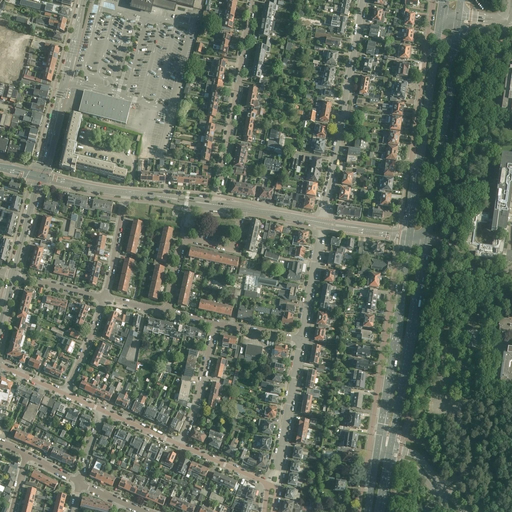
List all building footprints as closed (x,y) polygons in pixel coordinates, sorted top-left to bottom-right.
[(22,2),(21,6),(68,18),(69,14),(70,14),(70,12),(70,11),(47,5),(46,7),(20,0),(20,2),(22,2)] [(132,0),(131,6),(144,9),(144,10),(144,11),(145,12),(146,12),(147,12),(148,12),(149,11),(149,10),(152,11),(153,6),(164,9),(175,12),(177,4),(193,9),(194,8),(193,8),(195,0),(132,0)] [(265,4),(264,9),(273,11),(275,11),(277,1),(272,0),(271,5),(265,4)] [(406,20),(415,21),(415,18),(414,18),(415,17),(414,17),(415,15),(408,14),(409,11),(402,10),(401,14),(404,14),(404,17),(406,17),(406,20)] [(377,23),(380,24),(381,17),(373,15),(372,18),(373,19),(372,21),(377,22),(377,23)] [(338,18),(333,17),(332,22),(333,22),(346,25),(347,22),(348,22),(348,21),(347,20),(340,18),(340,19),(338,18)] [(32,26),(33,22),(20,18),(19,23),(32,26)] [(49,22),(53,23),(66,27),(67,21),(59,19),(59,20),(50,18),(49,22)] [(64,32),(66,27),(53,23),(49,22),(37,19),(36,23),(48,27),(48,26),(53,28),(53,29),(64,32)] [(346,25),(332,22),(325,21),(325,24),(336,26),(336,25),(338,26),(338,29),(346,30),(346,25)] [(345,36),(346,30),(338,29),(330,27),(329,31),(330,31),(330,32),(331,33),(334,33),(335,31),(338,32),(337,34),(345,36)] [(400,33),(400,35),(413,37),(413,35),(414,35),(415,32),(413,32),(413,31),(413,29),(405,28),(404,34),(400,33)] [(273,39),(268,38),(269,34),(270,35),(270,33),(269,32),(260,31),(259,37),(265,38),(263,46),(258,45),(257,51),(265,53),(269,53),(271,44),(269,43),(269,42),(272,43),(273,39)] [(385,33),(379,32),(371,31),(370,34),(369,34),(369,36),(369,37),(373,38),(380,39),(381,36),(386,36),(386,34),(385,34),(385,33)] [(223,35),(222,41),(230,43),(231,37),(232,37),(233,34),(223,32),(223,35)] [(332,36),(327,35),(325,45),(339,48),(339,47),(340,46),(340,45),(340,43),(340,41),(332,39),(332,36)] [(413,37),(400,35),(397,35),(397,38),(401,39),(401,38),(403,38),(403,42),(412,43),(413,43),(414,40),(412,40),(413,37)] [(401,50),(400,53),(410,55),(411,51),(410,51),(410,48),(403,47),(404,44),(393,43),(393,46),(399,47),(399,50),(401,50)] [(50,48),(51,48),(50,54),(58,56),(60,50),(57,50),(58,47),(51,45),(50,48)] [(219,53),(227,55),(228,49),(220,47),(214,46),(213,50),(220,51),(219,53)] [(337,59),(338,58),(338,57),(337,56),(338,53),(326,51),(326,49),(314,47),(314,50),(323,52),(322,57),(325,57),(337,59)] [(376,50),(368,48),(367,48),(366,52),(367,52),(367,54),(371,55),(371,56),(375,57),(375,53),(379,54),(379,50),(376,50)] [(337,60),(337,59),(325,57),(324,63),(336,66),(336,63),(337,62),(337,61),(337,60)] [(227,64),(228,61),(218,59),(217,68),(225,70),(226,64),(227,64)] [(366,59),(365,62),(364,62),(364,65),(365,65),(373,67),(376,67),(376,63),(373,63),(373,59),(370,59),(370,60),(366,59)] [(5,74),(16,78),(20,65),(9,62),(5,74)] [(392,70),(393,70),(408,72),(408,69),(409,69),(410,66),(409,66),(409,65),(404,65),(404,64),(399,63),(399,67),(398,67),(398,68),(392,67),(392,70)] [(373,67),(364,65),(363,69),(364,69),(363,71),(368,72),(368,73),(371,74),(371,70),(372,71),(373,67)] [(511,67),(508,67),(501,110),(511,112),(511,113),(511,67)] [(404,80),(405,77),(407,78),(407,77),(408,78),(408,75),(407,74),(408,72),(393,70),(392,70),(392,73),(396,74),(395,79),(399,80),(402,80),(404,80)] [(257,84),(262,85),(267,86),(268,82),(262,81),(263,80),(260,79),(261,74),(252,72),(251,78),(257,79),(257,84)] [(222,81),(223,76),(216,74),(209,73),(208,76),(215,77),(214,83),(223,85),(224,81),(222,81)] [(334,77),(334,75),(324,73),(323,76),(324,76),(324,80),(333,81),(333,80),(334,80),(334,78),(334,77)] [(51,83),(53,77),(44,75),(41,74),(39,80),(42,80),(51,83)] [(361,79),(360,83),(370,84),(370,81),(371,81),(372,80),(373,80),(374,79),(375,78),(375,76),(374,76),(367,74),(367,76),(365,76),(365,77),(362,77),(362,79),(361,79)] [(395,86),(395,91),(405,92),(406,88),(407,88),(407,84),(402,83),(402,80),(399,80),(395,79),(392,79),(391,86),(395,86)] [(332,88),(332,86),(333,85),(333,83),(333,82),(333,81),(324,80),(323,83),(322,83),(322,86),(330,88),(332,88)] [(2,83),(1,85),(0,90),(0,97),(2,98),(1,100),(7,101),(10,87),(9,90),(5,89),(5,86),(3,86),(4,83),(2,83)] [(213,87),(212,93),(220,95),(221,89),(223,89),(223,85),(214,83),(213,87)] [(370,84),(360,83),(360,86),(361,86),(360,89),(369,90),(372,91),(373,89),(369,88),(370,84)] [(249,94),(248,95),(256,96),(257,90),(264,91),(264,86),(254,84),(253,89),(250,89),(249,92),(248,92),(248,94),(249,94)] [(35,91),(48,94),(49,92),(50,92),(51,90),(50,89),(42,87),(43,86),(39,85),(39,88),(35,87),(34,90),(35,91)] [(322,86),(317,86),(316,89),(322,91),(321,98),(324,98),(325,96),(333,97),(334,91),(329,91),(330,88),(322,86)] [(14,88),(10,87),(7,101),(7,99),(10,100),(10,102),(15,103),(18,92),(13,91),(14,88)] [(368,94),(369,90),(360,89),(359,89),(359,92),(360,92),(359,95),(363,96),(363,97),(368,97),(369,94),(368,94)] [(33,96),(47,100),(47,99),(48,99),(49,97),(48,96),(48,94),(35,91),(33,96)] [(84,91),(79,112),(126,124),(131,104),(84,91)] [(404,96),(405,92),(395,91),(394,94),(393,94),(392,97),(399,98),(399,99),(405,100),(406,97),(404,96)] [(220,95),(212,93),(206,92),(205,93),(209,94),(208,98),(211,99),(219,100),(220,95)] [(259,103),(255,102),(247,100),(246,107),(254,108),(254,109),(254,111),(258,112),(259,109),(259,108),(259,107),(259,106),(259,104),(259,103)] [(44,113),(45,108),(32,105),(28,104),(28,106),(31,106),(30,110),(44,113)] [(206,106),(206,110),(209,111),(217,112),(218,106),(210,105),(207,104),(203,104),(203,105),(206,106)] [(329,117),(330,112),(331,112),(331,109),(330,109),(322,107),(319,107),(318,110),(316,110),(315,113),(316,113),(321,114),(324,115),(324,116),(329,117)] [(16,110),(14,115),(41,122),(43,117),(16,110)] [(246,119),(254,121),(255,117),(256,117),(259,116),(257,115),(258,112),(254,111),(249,110),(249,114),(248,113),(247,117),(246,117),(246,119)] [(217,112),(209,111),(208,117),(207,117),(207,120),(212,121),(212,117),(216,118),(217,112)] [(329,119),(328,119),(329,117),(324,116),(324,115),(321,114),(316,113),(315,119),(319,120),(319,121),(328,122),(329,122),(329,119)] [(4,114),(0,127),(4,128),(5,126),(10,127),(12,116),(7,114),(6,116),(3,115),(4,114)] [(81,116),(78,116),(71,114),(62,148),(64,149),(59,168),(71,171),(71,173),(75,173),(76,169),(108,177),(108,178),(124,183),(127,172),(115,169),(115,168),(78,158),(77,159),(72,158),(75,146),(74,145),(81,116)] [(40,127),(41,122),(14,115),(13,115),(11,122),(18,124),(19,121),(30,124),(30,122),(31,122),(32,121),(33,121),(33,123),(32,123),(31,125),(40,127)] [(388,124),(391,124),(401,126),(401,123),(402,123),(403,120),(401,120),(401,119),(389,117),(388,124)] [(204,131),(206,131),(214,133),(214,132),(215,132),(216,130),(215,130),(215,127),(211,126),(211,123),(200,121),(199,124),(205,125),(204,131)] [(10,129),(16,131),(18,124),(11,122),(10,129)] [(327,127),(327,125),(322,124),(322,125),(319,125),(319,128),(318,128),(317,131),(327,133),(327,130),(326,129),(327,127)] [(24,133),(28,134),(37,137),(39,131),(27,128),(26,131),(25,130),(24,133)] [(271,130),(269,142),(268,147),(275,149),(281,150),(283,142),(279,141),(281,132),(271,130)] [(22,133),(18,132),(17,131),(16,135),(20,136),(19,140),(21,140),(22,140),(26,142),(27,136),(29,136),(28,140),(36,142),(37,137),(28,134),(24,133),(22,133)] [(244,131),(244,132),(243,132),(243,134),(244,134),(243,137),(248,138),(247,141),(252,142),(253,139),(251,139),(252,133),(244,131)] [(0,152),(5,153),(9,140),(1,138),(0,141),(0,152)] [(312,143),(311,146),(324,148),(325,145),(325,144),(325,142),(325,141),(320,141),(320,139),(313,138),(312,143)] [(389,139),(384,138),(383,144),(388,145),(398,146),(399,145),(399,143),(398,143),(398,140),(389,139)] [(355,141),(354,148),(365,150),(366,146),(365,145),(365,143),(355,141)] [(241,146),(237,145),(236,151),(246,152),(247,148),(250,148),(251,145),(242,143),(241,146)] [(324,150),(324,148),(311,146),(310,145),(306,144),(306,148),(310,148),(311,148),(315,149),(314,152),(323,154),(323,153),(324,152),(324,150)] [(33,157),(34,152),(21,149),(9,146),(8,152),(16,154),(17,151),(21,152),(21,151),(26,152),(25,155),(33,157)] [(387,154),(396,155),(398,154),(398,152),(397,151),(397,148),(388,147),(387,154)] [(202,155),(210,157),(211,150),(203,149),(199,148),(199,150),(198,154),(199,155),(202,155)] [(360,158),(361,150),(349,148),(348,156),(360,158)] [(491,231),(506,233),(508,218),(510,202),(511,193),(511,155),(501,154),(493,221),(492,223),(491,231)] [(347,157),(346,164),(356,165),(357,158),(347,157)] [(313,161),(312,164),(321,166),(322,160),(310,158),(309,160),(313,161)] [(264,170),(271,171),(273,161),(266,159),(264,170)] [(281,162),(273,161),(271,171),(279,173),(281,162)] [(235,171),(243,172),(246,173),(246,170),(243,169),(244,164),(246,164),(234,162),(233,168),(235,168),(235,171)] [(385,170),(394,171),(395,170),(396,166),(395,166),(395,164),(386,162),(385,170)] [(394,171),(385,170),(384,176),(393,178),(394,175),(395,175),(395,171),(394,171)] [(159,172),(159,174),(159,182),(165,183),(165,181),(168,181),(169,171),(165,171),(165,172),(159,172)] [(171,183),(177,184),(178,176),(178,173),(172,172),(169,171),(168,181),(171,182),(171,183)] [(202,173),(202,178),(201,186),(204,186),(204,187),(206,187),(207,186),(208,181),(210,182),(211,177),(207,176),(207,173),(202,173)] [(343,177),(343,179),(355,181),(356,179),(352,179),(353,175),(344,173),(344,174),(343,174),(343,176),(343,177)] [(232,189),(231,193),(237,195),(238,190),(239,184),(234,183),(234,180),(231,180),(229,189),(232,189)] [(302,189),(316,191),(317,188),(318,187),(317,186),(317,185),(303,183),(302,189)] [(0,188),(0,191),(5,193),(10,194),(11,191),(19,193),(20,186),(10,184),(9,190),(0,188)] [(258,194),(259,185),(256,184),(255,187),(250,186),(248,197),(254,198),(255,193),(258,194)] [(266,200),(267,189),(263,188),(263,185),(259,185),(258,194),(260,194),(260,199),(266,200)] [(267,189),(266,200),(271,201),(272,196),(275,197),(276,191),(276,188),(273,187),(272,190),(267,189)] [(340,189),(340,191),(341,192),(340,194),(349,196),(352,196),(355,197),(357,197),(358,195),(356,194),(351,194),(351,190),(341,188),(341,189),(340,189)] [(316,195),(316,194),(316,191),(302,189),(300,194),(315,197),(315,196),(316,196),(316,195)] [(283,206),(284,198),(278,196),(279,191),(276,191),(275,197),(277,198),(276,204),(283,206)] [(378,193),(377,199),(381,200),(390,202),(390,201),(391,201),(391,199),(391,198),(391,195),(384,194),(384,193),(379,192),(379,194),(378,193)] [(291,194),(290,199),(284,198),(283,206),(289,207),(290,200),(293,200),(294,198),(294,195),(294,194),(291,194)] [(8,203),(11,204),(20,206),(21,199),(18,199),(19,196),(13,195),(13,197),(10,196),(9,200),(4,198),(3,200),(3,201),(8,203)] [(69,196),(68,201),(65,201),(65,202),(63,213),(66,214),(67,207),(74,208),(74,206),(75,202),(76,197),(69,196)] [(89,211),(90,205),(87,204),(88,200),(82,198),(80,207),(80,210),(83,210),(83,212),(85,212),(86,210),(89,211)] [(376,206),(376,208),(382,208),(382,207),(389,208),(390,205),(391,204),(391,202),(390,202),(381,200),(381,202),(381,203),(377,203),(376,206)] [(93,206),(90,205),(89,211),(92,211),(93,210),(98,211),(100,202),(94,201),(93,206)] [(45,202),(44,206),(43,210),(57,214),(58,210),(59,210),(61,205),(53,202),(53,204),(45,202)] [(113,204),(106,203),(104,212),(104,213),(111,215),(113,204)] [(18,212),(20,206),(11,204),(10,207),(9,207),(8,209),(18,212)] [(382,213),(382,208),(376,208),(376,209),(373,208),(373,211),(369,210),(368,218),(382,220),(382,219),(383,218),(383,217),(382,216),(383,213),(382,213)] [(3,210),(3,213),(1,218),(16,221),(17,216),(13,215),(14,213),(5,211),(3,210)] [(468,236),(465,236),(464,245),(468,251),(468,252),(470,252),(475,253),(474,258),(494,260),(495,261),(497,261),(499,251),(501,251),(503,251),(505,238),(496,237),(496,238),(494,238),(493,243),(492,244),(491,247),(478,246),(475,242),(478,224),(480,224),(482,223),(487,224),(488,222),(492,223),(493,221),(489,220),(489,215),(473,213),(472,219),(469,219),(469,224),(469,225),(468,236)] [(14,227),(16,221),(1,218),(0,222),(7,224),(7,225),(14,227)] [(133,221),(130,238),(139,240),(143,223),(133,221)] [(250,227),(258,229),(260,223),(252,221),(250,227)] [(283,228),(275,226),(270,224),(267,239),(274,241),(276,233),(281,234),(283,228)] [(97,227),(96,232),(98,233),(99,231),(108,233),(109,227),(100,225),(98,225),(97,227)] [(0,231),(5,232),(4,235),(12,237),(13,232),(0,228),(0,231)] [(160,245),(170,247),(173,230),(164,228),(160,245)] [(307,240),(307,239),(308,238),(308,237),(308,234),(295,231),(295,234),(299,235),(298,238),(307,240)] [(257,235),(249,233),(247,239),(256,241),(257,235)] [(107,238),(102,238),(103,235),(98,234),(97,237),(99,237),(98,241),(94,240),(94,242),(97,243),(106,245),(107,238)] [(132,255),(131,258),(137,259),(138,256),(136,255),(139,240),(130,238),(126,254),(132,255)] [(341,240),(340,240),(340,239),(337,238),(337,239),(332,239),(331,245),(336,246),(335,247),(338,248),(339,244),(340,244),(341,240)] [(93,248),(93,249),(104,251),(106,245),(97,243),(94,242),(93,246),(90,245),(90,248),(93,248)] [(35,250),(34,252),(43,254),(44,249),(47,250),(48,245),(46,245),(41,244),(40,248),(36,247),(35,250)] [(365,244),(365,250),(369,250),(369,248),(374,249),(373,253),(383,254),(383,253),(384,250),(384,249),(383,249),(383,246),(380,246),(380,244),(376,244),(376,245),(372,244),(372,245),(365,244)] [(160,245),(157,260),(155,260),(154,263),(160,264),(161,262),(166,263),(170,247),(160,245)] [(255,257),(256,257),(257,254),(253,254),(254,247),(246,245),(245,252),(247,252),(247,255),(248,255),(248,259),(252,259),(255,259),(255,257)] [(103,257),(104,251),(93,249),(93,248),(90,248),(87,256),(91,257),(98,259),(98,256),(103,257)] [(205,262),(207,252),(191,249),(190,253),(187,252),(186,256),(189,256),(189,258),(205,262)] [(223,256),(207,252),(205,262),(221,265),(223,256)] [(278,262),(280,256),(266,252),(264,258),(278,262)] [(337,252),(336,255),(330,254),(328,264),(336,266),(335,269),(342,270),(343,267),(340,266),(342,253),(345,254),(345,253),(342,253),(337,252)] [(221,265),(237,269),(239,260),(223,256),(221,265)] [(137,262),(137,259),(131,258),(130,261),(125,260),(122,276),(131,278),(134,262),(137,262)] [(59,275),(62,263),(63,261),(56,260),(55,266),(56,266),(54,274),(59,275)] [(373,260),(371,269),(384,271),(384,272),(390,273),(391,262),(385,261),(385,262),(373,260)] [(74,268),(76,269),(78,263),(73,262),(72,266),(69,278),(74,279),(76,272),(73,271),(74,268)] [(30,269),(34,270),(42,272),(43,269),(46,270),(45,273),(48,273),(50,268),(47,267),(43,266),(40,265),(32,263),(32,264),(31,264),(30,267),(31,267),(30,269)] [(160,264),(154,263),(153,266),(156,267),(152,283),(161,285),(165,268),(159,267),(160,264)] [(301,273),(301,272),(302,273),(303,268),(302,268),(302,264),(293,263),(288,264),(287,269),(289,269),(289,271),(301,273)] [(301,273),(289,271),(287,279),(300,282),(301,273)] [(182,289),(191,290),(194,275),(185,273),(182,289)] [(368,281),(379,282),(380,281),(380,279),(379,279),(380,276),(369,274),(368,277),(368,281)] [(259,284),(276,287),(277,281),(260,278),(257,277),(254,277),(251,276),(248,276),(247,275),(245,290),(252,291),(257,292),(258,289),(259,284)] [(131,278),(122,276),(118,292),(127,294),(131,278)] [(334,278),(325,276),(324,279),(325,280),(324,282),(329,283),(329,284),(333,285),(334,278)] [(97,285),(98,280),(86,277),(85,279),(90,280),(89,283),(97,285)] [(368,281),(366,289),(367,289),(373,290),(373,288),(378,289),(378,287),(379,285),(380,284),(379,283),(379,282),(368,281)] [(158,301),(161,285),(152,283),(149,299),(158,301)] [(324,286),(323,286),(323,289),(323,292),(330,293),(334,294),(336,287),(331,287),(324,286)] [(191,290),(182,289),(178,305),(187,307),(191,290)] [(368,298),(376,299),(377,299),(378,296),(377,296),(377,293),(372,293),(373,290),(367,289),(366,295),(368,295),(368,298)] [(23,296),(23,297),(31,299),(35,300),(36,294),(33,293),(34,293),(33,292),(33,291),(32,290),(31,290),(30,291),(29,291),(29,292),(25,291),(24,294),(23,294),(23,296)] [(297,296),(284,294),(278,293),(278,296),(285,297),(284,298),(284,299),(285,300),(289,301),(289,300),(296,301),(297,296)] [(44,307),(48,308),(47,312),(49,313),(50,310),(53,298),(48,297),(48,298),(43,296),(40,309),(43,310),(44,307)] [(54,306),(56,307),(58,299),(53,298),(50,310),(52,311),(54,306)] [(376,302),(376,299),(368,298),(367,305),(376,306),(377,302),(376,302)] [(293,315),(294,316),(295,307),(287,305),(287,302),(280,300),(279,306),(282,307),(281,312),(282,312),(284,313),(293,315)] [(63,301),(60,313),(62,314),(62,312),(65,313),(66,309),(68,302),(63,301)] [(199,310),(215,313),(217,304),(201,301),(199,310)] [(77,307),(76,309),(88,314),(90,309),(86,307),(87,306),(83,304),(82,306),(77,304),(76,307),(77,307)] [(217,304),(215,313),(224,315),(231,317),(234,308),(217,304)] [(332,306),(321,304),(320,306),(319,309),(320,309),(319,310),(331,312),(332,306)] [(372,315),(373,312),(375,312),(375,309),(376,310),(376,306),(367,305),(363,304),(363,308),(361,307),(360,313),(362,313),(364,314),(369,314),(372,315)] [(255,305),(254,309),(254,311),(278,317),(281,317),(282,312),(281,312),(255,305)] [(88,314),(76,309),(73,308),(73,311),(80,313),(79,316),(86,318),(88,314)] [(254,311),(254,309),(251,309),(251,312),(245,311),(243,320),(249,321),(250,317),(253,317),(254,311)] [(127,311),(126,316),(122,315),(121,319),(117,318),(118,315),(115,313),(115,314),(111,313),(110,318),(122,322),(131,324),(133,313),(127,311)] [(284,313),(282,312),(281,317),(283,317),(281,325),(292,327),(292,324),(293,324),(293,322),(293,321),(293,319),(292,318),(293,315),(284,313)] [(27,315),(18,313),(18,316),(17,319),(20,319),(18,324),(24,325),(28,327),(31,327),(32,325),(24,323),(25,320),(26,321),(27,315)] [(318,317),(318,319),(327,321),(336,322),(336,319),(327,318),(328,315),(319,313),(319,314),(318,314),(318,316),(318,317)] [(365,319),(364,322),(373,323),(373,322),(374,322),(374,321),(374,320),(374,317),(369,316),(369,314),(364,314),(362,313),(361,319),(365,319)] [(84,323),(86,318),(79,316),(78,318),(69,315),(68,317),(73,319),(84,323)] [(132,321),(131,325),(132,326),(134,326),(134,327),(139,328),(142,318),(136,316),(135,321),(132,321)] [(83,328),(84,323),(73,319),(68,317),(66,317),(66,319),(76,323),(75,325),(83,328)] [(122,322),(110,318),(108,323),(115,325),(118,326),(119,323),(121,324),(122,322)] [(153,332),(154,328),(156,321),(150,319),(148,326),(145,326),(144,332),(148,333),(149,331),(153,332)] [(318,319),(317,322),(316,324),(317,325),(319,326),(318,328),(327,328),(327,327),(326,327),(326,323),(330,324),(330,321),(329,321),(327,321),(318,319)] [(511,322),(499,320),(498,326),(498,327),(499,328),(498,333),(502,333),(511,335),(511,334),(511,349),(510,349),(509,355),(505,354),(506,351),(504,351),(504,354),(503,360),(499,387),(504,388),(511,389),(511,322)] [(160,330),(161,322),(156,321),(154,328),(153,332),(153,333),(154,333),(159,334),(159,333),(160,330)] [(166,331),(167,323),(161,322),(160,330),(159,333),(165,334),(166,331)] [(118,326),(115,325),(108,323),(106,327),(118,332),(120,332),(120,329),(117,328),(118,326)] [(174,325),(167,323),(166,331),(165,334),(165,335),(174,337),(176,328),(173,327),(174,325)] [(18,324),(17,329),(15,328),(14,330),(14,331),(13,334),(22,336),(23,331),(27,332),(28,327),(24,325),(18,324)] [(179,328),(176,328),(174,337),(183,339),(184,335),(185,327),(179,326),(179,328)] [(106,327),(104,332),(114,335),(115,333),(118,334),(118,332),(106,327)] [(189,336),(191,328),(185,327),(184,335),(183,339),(185,339),(186,336),(189,336)] [(193,337),(195,338),(197,330),(191,328),(189,336),(189,338),(192,339),(193,337)] [(71,329),(70,332),(72,333),(71,337),(77,340),(80,334),(75,332),(75,331),(71,329)] [(352,330),(352,333),(361,334),(361,336),(362,336),(362,340),(371,341),(371,340),(372,341),(373,337),(371,336),(372,333),(361,332),(362,330),(352,330)] [(114,335),(104,332),(103,337),(110,339),(109,340),(115,342),(116,339),(113,338),(114,335)] [(13,337),(12,339),(21,341),(24,342),(25,337),(22,336),(13,334),(12,336),(13,337)] [(325,336),(315,335),(314,338),(315,338),(315,340),(318,341),(318,343),(326,343),(327,337),(325,336)] [(229,345),(233,345),(232,349),(237,349),(237,346),(235,345),(237,338),(230,337),(229,345)] [(61,344),(62,344),(73,350),(76,344),(69,341),(69,340),(63,338),(61,344)] [(24,342),(21,341),(12,339),(12,342),(11,342),(10,344),(19,347),(23,348),(24,342)] [(98,348),(109,354),(111,354),(112,352),(110,351),(112,346),(103,342),(102,345),(100,344),(98,348)] [(73,350),(62,344),(58,352),(62,354),(63,352),(71,355),(73,350)] [(320,345),(320,347),(313,346),(312,352),(320,353),(321,348),(325,348),(325,345),(320,345)] [(245,356),(260,359),(262,349),(247,346),(245,356)] [(286,358),(287,353),(288,347),(279,346),(278,347),(276,347),(275,350),(274,355),(272,355),(271,359),(273,360),(277,361),(278,356),(286,358)] [(198,353),(199,350),(188,347),(187,350),(190,351),(188,357),(197,359),(199,353),(198,353)] [(354,353),(357,353),(357,356),(358,356),(357,357),(362,358),(362,357),(368,358),(368,357),(370,357),(370,353),(369,353),(370,349),(364,349),(364,348),(356,347),(355,349),(354,349),(354,353)] [(9,350),(7,350),(6,355),(8,356),(7,358),(10,359),(20,364),(20,363),(25,364),(27,357),(20,355),(17,354),(18,352),(9,350)] [(38,351),(36,356),(34,361),(31,360),(28,366),(33,368),(39,357),(40,353),(40,352),(38,351)] [(488,358),(499,360),(500,353),(489,351),(488,358)] [(39,357),(33,368),(38,370),(41,364),(39,363),(41,358),(42,354),(40,353),(39,357)] [(94,358),(105,363),(110,365),(111,362),(102,358),(103,356),(96,353),(94,358)] [(237,363),(243,365),(244,361),(245,356),(239,355),(237,363)] [(118,363),(122,364),(122,365),(127,367),(128,361),(126,358),(121,356),(118,363)] [(196,366),(197,359),(188,357),(187,364),(196,366)] [(110,365),(105,363),(94,358),(92,362),(98,365),(99,363),(104,365),(109,367),(110,365)] [(54,359),(53,363),(50,368),(48,367),(45,373),(50,376),(55,364),(57,360),(54,359)] [(219,359),(217,365),(226,367),(228,361),(219,359)] [(277,361),(273,360),(271,359),(270,367),(272,369),(275,370),(275,372),(283,374),(284,371),(285,371),(285,369),(284,368),(285,366),(279,365),(279,363),(277,363),(278,361),(277,361)] [(367,367),(368,363),(354,361),(353,361),(352,365),(357,366),(356,369),(366,371),(367,370),(368,370),(368,367),(367,367)] [(55,364),(50,376),(55,378),(58,371),(56,370),(58,366),(55,364)] [(187,364),(185,370),(194,372),(196,366),(187,364)] [(58,371),(55,378),(56,378),(60,380),(64,371),(65,372),(66,369),(60,366),(58,371)] [(193,378),(194,372),(185,370),(184,374),(183,373),(182,378),(188,380),(191,381),(192,378),(193,378)] [(353,382),(365,384),(366,376),(366,374),(347,371),(347,374),(354,375),(353,382)] [(268,383),(274,385),(274,382),(281,383),(283,377),(273,375),(272,377),(273,377),(272,381),(268,381),(268,383)] [(86,384),(87,382),(88,379),(84,377),(82,380),(84,380),(80,389),(85,391),(88,384),(86,384)] [(16,391),(11,389),(13,384),(6,381),(6,380),(1,378),(0,379),(0,408),(3,410),(7,411),(10,404),(16,391)] [(181,382),(182,382),(181,388),(190,391),(191,391),(192,387),(191,387),(192,384),(188,383),(188,380),(182,378),(181,382)] [(94,395),(97,389),(95,388),(97,383),(98,380),(96,379),(93,387),(90,393),(94,395)] [(353,382),(352,389),(364,390),(365,384),(353,382)] [(213,383),(211,389),(219,391),(222,392),(223,385),(213,383)] [(279,395),(279,394),(280,394),(280,392),(280,391),(280,389),(273,387),(274,385),(268,383),(267,387),(269,387),(268,389),(266,393),(279,395)] [(99,386),(97,389),(94,395),(99,398),(105,386),(102,385),(101,387),(99,386)] [(15,395),(12,402),(14,403),(18,405),(18,404),(18,403),(24,388),(25,387),(22,386),(21,387),(20,387),(16,395),(15,395)] [(110,386),(107,393),(104,400),(109,402),(115,388),(110,386)] [(116,405),(121,407),(127,393),(130,387),(127,386),(125,392),(124,395),(123,396),(120,395),(116,405)] [(26,394),(28,390),(24,388),(18,403),(18,404),(22,405),(27,395),(26,394)] [(189,397),(190,391),(181,388),(180,395),(189,397)] [(28,390),(26,394),(27,395),(22,405),(26,407),(33,392),(28,390)] [(143,391),(141,396),(137,403),(136,403),(131,412),(136,414),(146,392),(143,391)] [(146,392),(136,414),(141,416),(145,407),(143,406),(147,399),(149,394),(146,392)] [(25,413),(24,416),(23,420),(26,421),(28,422),(40,395),(35,393),(31,402),(28,408),(26,413),(25,413)] [(126,401),(128,397),(129,394),(127,393),(121,407),(123,408),(123,410),(124,410),(125,409),(126,409),(129,403),(126,401)] [(40,395),(28,422),(30,423),(32,424),(38,413),(37,413),(40,406),(44,397),(40,395)] [(179,398),(176,398),(176,400),(175,402),(177,403),(178,404),(185,406),(186,402),(187,403),(188,400),(189,397),(180,395),(179,398)] [(217,397),(210,395),(209,402),(217,404),(218,404),(219,398),(217,397)] [(354,395),(353,402),(362,403),(363,396),(354,395)] [(278,405),(278,404),(279,402),(278,401),(279,398),(267,396),(266,399),(267,399),(266,402),(269,403),(278,405)] [(45,398),(39,411),(44,413),(50,400),(50,399),(48,398),(48,399),(45,398)] [(44,413),(44,415),(46,416),(46,414),(47,414),(48,411),(51,412),(52,410),(52,409),(55,402),(53,401),(53,400),(51,400),(50,400),(44,413)] [(361,410),(362,403),(353,402),(352,409),(361,410)] [(56,403),(50,416),(53,417),(56,411),(58,412),(61,405),(58,403),(57,403),(56,403)] [(65,406),(61,405),(58,412),(61,414),(60,416),(63,418),(66,412),(65,411),(66,407),(65,407),(65,406)] [(241,414),(244,414),(245,411),(242,410),(243,406),(236,405),(234,412),(241,414)] [(146,418),(149,419),(152,411),(153,409),(154,408),(150,406),(149,406),(148,409),(147,409),(143,417),(146,418)] [(161,426),(165,416),(163,415),(165,410),(162,408),(156,423),(158,424),(158,425),(161,426)] [(72,418),(75,411),(70,409),(65,422),(67,423),(70,417),(72,418)] [(149,419),(152,420),(152,421),(154,422),(158,414),(156,413),(157,411),(157,410),(153,409),(152,411),(149,419)] [(180,410),(178,413),(175,420),(173,419),(169,428),(174,431),(182,411),(180,410)] [(277,414),(263,411),(262,411),(261,411),(256,410),(256,411),(258,413),(262,414),(265,415),(264,418),(267,419),(267,418),(275,419),(276,416),(277,414)] [(80,413),(75,411),(72,418),(74,419),(72,425),(76,427),(79,421),(77,420),(80,413)] [(164,426),(166,427),(169,418),(168,418),(171,412),(168,411),(165,416),(161,426),(162,427),(164,426)] [(182,411),(174,431),(179,433),(183,424),(181,423),(184,416),(184,415),(185,412),(182,411)] [(350,419),(350,422),(361,423),(361,420),(360,419),(360,416),(352,415),(352,412),(347,411),(347,414),(349,415),(349,419),(350,419)] [(82,429),(87,416),(83,414),(80,421),(82,422),(79,428),(78,431),(80,432),(82,429)] [(90,422),(92,418),(87,416),(82,429),(84,430),(85,429),(88,431),(92,422),(90,422)] [(300,422),(299,426),(308,428),(309,424),(315,425),(316,424),(317,420),(311,419),(311,422),(301,420),(300,422)] [(344,431),(350,432),(350,428),(358,430),(359,426),(360,426),(361,423),(350,422),(350,424),(348,424),(347,428),(340,427),(339,430),(341,430),(344,431)] [(101,438),(99,444),(102,446),(104,439),(109,426),(105,424),(102,431),(104,432),(101,438)] [(108,441),(106,441),(108,437),(110,438),(114,428),(109,426),(104,439),(102,446),(102,447),(105,448),(108,441)] [(299,432),(310,434),(311,432),(308,431),(308,428),(299,426),(298,429),(299,429),(299,432)] [(273,430),(273,429),(264,428),(259,427),(258,432),(263,433),(263,434),(272,435),(273,433),(273,432),(274,430),(273,430)] [(195,428),(190,438),(194,439),(193,440),(196,441),(196,440),(197,441),(199,434),(200,432),(200,430),(195,428)] [(113,444),(116,446),(117,444),(119,439),(122,432),(117,430),(113,440),(115,440),(113,444)] [(220,434),(216,433),(210,430),(208,434),(209,435),(208,438),(211,439),(209,446),(214,448),(220,434)] [(345,438),(344,441),(347,441),(357,443),(357,442),(358,439),(357,438),(358,436),(349,434),(350,432),(344,431),(341,430),(340,437),(345,438)] [(20,441),(23,433),(18,431),(14,439),(20,441)] [(119,439),(117,444),(118,444),(117,449),(119,450),(120,448),(121,446),(126,434),(122,432),(119,439)] [(197,441),(200,442),(203,443),(206,437),(204,436),(204,434),(200,432),(199,434),(197,441)] [(20,441),(25,443),(29,436),(23,433),(20,441)] [(122,449),(126,442),(128,443),(131,436),(126,434),(121,446),(120,448),(122,449)] [(223,436),(220,434),(214,448),(219,450),(222,443),(220,442),(221,440),(223,436)] [(31,437),(29,436),(25,443),(31,446),(35,437),(32,436),(31,437)] [(31,446),(36,448),(40,440),(37,439),(38,439),(35,437),(31,446)] [(138,439),(134,437),(129,447),(131,448),(131,450),(128,455),(131,457),(133,451),(134,449),(138,439)] [(270,445),(271,444),(271,443),(271,442),(271,439),(260,437),(259,440),(262,440),(262,444),(270,445)] [(308,440),(306,439),(297,438),(296,442),(297,442),(296,444),(308,446),(309,444),(307,443),(308,440)] [(40,450),(42,451),(46,443),(47,440),(44,439),(42,442),(40,440),(36,448),(37,448),(37,449),(39,450),(40,450)] [(134,449),(136,450),(135,452),(132,458),(135,459),(136,458),(135,457),(137,455),(136,455),(137,453),(137,452),(142,441),(138,439),(134,449)] [(230,455),(231,452),(235,443),(236,440),(234,439),(232,442),(230,447),(228,446),(225,453),(225,454),(227,455),(228,454),(230,455)] [(235,443),(231,452),(230,455),(232,456),(232,457),(233,458),(234,457),(235,457),(237,452),(238,450),(236,449),(239,441),(236,440),(235,443)] [(147,443),(142,441),(137,452),(137,453),(136,455),(137,455),(141,457),(147,443)] [(357,443),(347,441),(344,441),(343,448),(342,448),(341,451),(347,452),(347,448),(356,449),(356,446),(357,446),(357,444),(357,443)] [(47,454),(47,453),(48,453),(51,445),(46,443),(42,451),(44,452),(44,453),(47,454)] [(270,446),(270,445),(262,444),(261,444),(257,443),(257,446),(258,447),(257,449),(269,451),(270,449),(270,448),(271,446),(270,446)] [(149,452),(147,457),(143,466),(146,467),(147,465),(146,465),(150,458),(152,453),(152,452),(155,446),(150,444),(147,451),(149,452)] [(159,449),(159,448),(154,460),(158,462),(163,452),(164,450),(159,449)] [(243,461),(245,458),(247,453),(244,452),(245,449),(243,448),(241,452),(238,459),(243,461)] [(56,460),(59,452),(54,450),(50,457),(56,460)] [(337,451),(337,454),(342,454),(342,458),(343,458),(343,462),(352,463),(354,463),(354,458),(353,458),(353,456),(351,455),(346,454),(346,452),(337,451)] [(65,455),(59,452),(56,460),(62,462),(65,455)] [(168,458),(165,457),(164,457),(163,458),(161,464),(164,465),(166,462),(172,464),(176,456),(170,453),(168,458)] [(267,462),(268,459),(269,459),(269,457),(268,456),(259,454),(258,457),(254,456),(254,460),(259,460),(267,462)] [(62,462),(67,465),(70,457),(65,455),(62,462)] [(76,460),(70,457),(67,465),(69,466),(69,467),(72,468),(72,467),(74,465),(77,466),(79,461),(76,460)] [(265,472),(267,462),(259,460),(254,460),(245,458),(243,461),(243,462),(262,471),(265,472)] [(90,477),(96,480),(99,472),(102,465),(103,462),(98,459),(91,474),(90,473),(89,476),(90,477)] [(180,474),(186,460),(182,459),(176,472),(180,474)] [(190,462),(186,460),(180,474),(184,476),(190,462)] [(193,463),(189,471),(187,475),(190,476),(191,473),(192,472),(194,473),(195,473),(198,465),(193,463)] [(332,463),(332,466),(338,467),(338,470),(342,471),(342,475),(352,476),(353,469),(350,468),(346,467),(346,468),(341,467),(341,464),(332,463)] [(132,471),(138,474),(140,467),(134,464),(132,471)] [(195,473),(194,473),(194,474),(197,475),(197,474),(200,476),(204,468),(198,465),(195,473)] [(209,470),(204,468),(200,476),(198,480),(201,481),(203,477),(206,478),(209,470)] [(39,481),(42,475),(34,471),(31,477),(39,481)] [(96,480),(101,482),(104,474),(99,472),(96,480)] [(220,476),(215,473),(211,481),(214,482),(214,483),(217,484),(220,476)] [(110,477),(104,474),(101,482),(107,484),(110,477)] [(50,479),(42,475),(39,481),(47,486),(50,479)] [(226,479),(220,476),(217,484),(219,486),(220,485),(222,486),(226,479)] [(110,477),(107,484),(112,487),(114,483),(117,484),(119,478),(116,477),(116,479),(110,477)] [(117,484),(119,486),(118,487),(124,490),(128,482),(122,480),(119,478),(117,484)] [(50,479),(47,486),(55,489),(58,483),(50,479)] [(226,479),(222,486),(225,487),(225,488),(227,490),(231,481),(226,479)] [(14,483),(7,480),(5,486),(7,487),(11,489),(14,483)] [(231,490),(233,491),(237,484),(231,481),(227,490),(230,491),(231,490)] [(336,481),(335,491),(339,492),(339,495),(344,495),(344,492),(345,492),(346,491),(347,489),(345,488),(346,483),(336,481)] [(124,490),(130,492),(133,485),(128,482),(124,490)] [(139,487),(133,485),(130,492),(135,495),(139,487)] [(139,485),(139,487),(135,495),(141,497),(144,489),(145,488),(139,485)] [(175,485),(171,494),(174,496),(177,488),(179,489),(180,487),(175,485)] [(194,492),(200,494),(202,489),(195,486),(193,490),(195,490),(194,492)] [(249,489),(250,488),(246,487),(243,486),(242,486),(240,486),(238,491),(255,496),(257,491),(249,489)] [(149,492),(144,489),(141,497),(146,500),(149,492)] [(152,502),(156,492),(150,490),(149,492),(146,500),(152,502)] [(254,501),(255,496),(238,491),(237,493),(247,496),(246,499),(254,501)] [(152,502),(157,504),(161,497),(161,494),(156,492),(152,502)] [(166,499),(161,497),(157,504),(163,507),(166,499)] [(175,508),(179,500),(173,498),(170,506),(175,508)] [(80,509),(94,511),(95,511),(98,503),(83,499),(80,509)] [(181,510),(184,503),(179,500),(175,508),(181,510)] [(190,505),(186,511),(193,511),(196,507),(192,506),(193,503),(191,502),(190,505)] [(285,502),(284,503),(283,503),(283,505),(283,506),(284,506),(284,507),(302,511),(303,508),(293,506),(294,503),(288,502),(288,503),(285,502)] [(98,503),(95,511),(111,511),(113,506),(98,503)] [(184,503),(181,510),(184,511),(186,511),(190,505),(184,503)]
